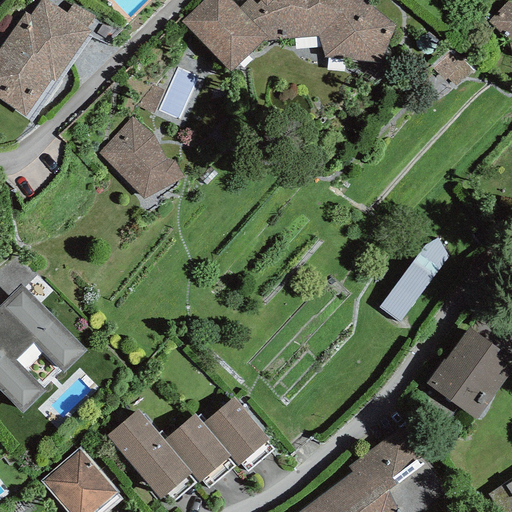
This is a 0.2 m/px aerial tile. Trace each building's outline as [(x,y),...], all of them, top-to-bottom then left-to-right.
[(26,13),(0,49),(0,99),(24,117),(52,80),(55,82),(91,30),(86,27),(95,16),(74,4),(66,13),(46,0),(40,0),(30,16),(26,13)] [(230,0),(204,0),(182,22),(230,72),(263,41),(317,37),(324,58),(381,63),(395,25),(363,0),(246,0),(239,8),(230,0)] [(511,0),(508,0),(488,22),(507,39),(511,53),(511,0)] [(455,87),(472,71),(453,50),(433,68),(445,81),(447,79),(455,87)] [(153,113),(163,90),(152,86),(137,105),(153,113)] [(144,199),(184,178),(173,160),(166,158),(152,134),(131,116),(98,153),(144,199)] [(400,322),(449,258),(436,238),(425,245),(379,308),(400,322)] [(24,289),(37,275),(15,253),(0,266),(0,286),(10,297),(21,286),(24,289)] [(0,306),(0,389),(23,414),(46,392),(42,388),(61,370),(63,373),(86,351),(24,289),(21,286),(10,297),(0,306)] [(428,386),(476,420),(511,368),(511,357),(469,327),(445,360),(443,359),(425,384),(428,386)] [(230,457),(237,466),(240,464),(247,473),(274,449),(267,441),(269,440),(234,397),(203,423),(230,457)] [(196,483),(189,475),(191,474),(164,440),(138,410),(107,435),(159,500),(162,498),(169,506),(196,483)] [(235,466),(228,458),(230,457),(203,423),(194,414),(164,440),(191,474),(199,483),(201,481),(208,489),(235,466)] [(352,473),(299,511),(398,511),(387,491),(423,464),(397,428),(348,467),(352,473)] [(79,449),(42,481),(68,511),(92,511),(116,493),(79,449)] [(498,511),(511,511),(511,478),(487,495),(498,511)]
